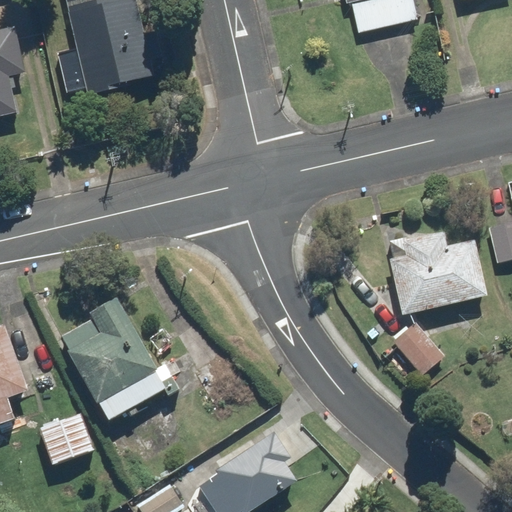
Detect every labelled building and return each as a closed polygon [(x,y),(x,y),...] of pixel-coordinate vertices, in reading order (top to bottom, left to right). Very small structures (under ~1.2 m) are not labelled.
[(131,0),(62,0),(87,101),(152,85),(131,0)] [(415,0),(341,0),(344,10),(352,8),(358,33),(420,20),(415,0)] [(19,29),(0,32),(0,121),(14,119),(8,82),(27,78),(19,29)] [(491,264),(511,258),(511,220),(482,228),(491,264)] [(384,261),(397,320),(484,300),(470,242),(451,247),(447,230),(395,242),(398,258),(384,261)] [(155,369),(115,295),(82,312),(87,321),(58,336),(105,423),(161,393),(165,400),(181,391),(165,363),(155,369)] [(412,320),(389,342),(420,377),(444,355),(412,320)] [(7,402),(25,396),(1,324),(0,324),(0,428),(15,424),(7,402)] [(227,354),(193,370),(210,408),(234,398),(230,388),(240,383),(227,354)] [(80,411),(36,425),(49,467),(94,453),(80,411)] [(188,504),(192,511),(252,511),(294,484),(285,471),(294,464),(275,436),(196,488),(201,495),(188,504)] [(169,485),(133,506),(136,511),(177,511),(184,508),(169,485)]
